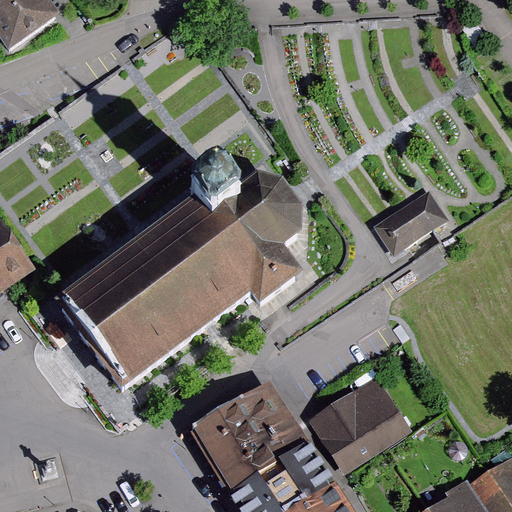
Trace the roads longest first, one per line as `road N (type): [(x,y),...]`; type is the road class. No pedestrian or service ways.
road 1 (residential): [(0,78),(165,17),(403,0)]
road 2 (residential): [(445,256),(187,422),(156,451)]
road 3 (tertiary): [(156,451),(38,434),(0,441)]
